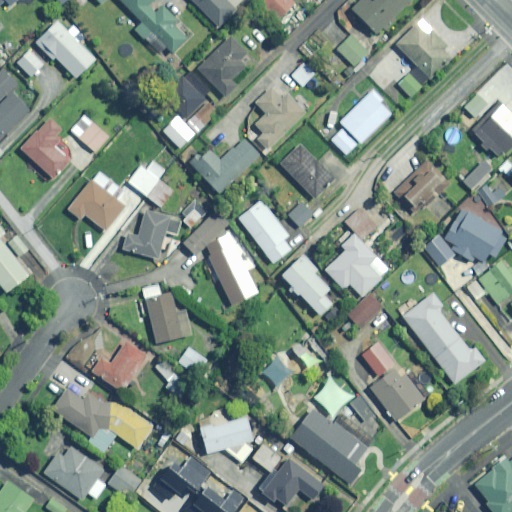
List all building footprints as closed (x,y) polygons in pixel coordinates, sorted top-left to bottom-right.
[(0,0),(0,34),(6,29),(0,21),(0,5),(5,1),(11,7),(18,0),(0,0)] [(119,0),(142,22),(134,30),(144,40),(146,39),(161,53),(166,48),(173,54),(187,39),(172,25),(179,18),(165,5),(156,14),(148,7),(154,0),(119,0)] [(295,4),(291,0),(258,0),(278,20),(295,4)] [(410,1),(408,0),(362,0),(352,10),(377,35),(410,1)] [(68,32),(57,22),(36,43),(53,61),(56,58),(76,79),(95,60),(79,44),(84,38),(73,27),(68,32)] [(447,47),(422,22),(396,47),(429,80),(452,58),(444,50),(447,47)] [(369,52),(352,35),(337,49),(354,66),(369,52)] [(249,55),(231,37),(198,69),(226,98),(238,86),(232,80),(245,67),(241,63),(249,55)] [(43,67),(28,51),(16,62),(31,78),(43,67)] [(319,71),(308,60),(292,76),(302,87),(319,71)] [(0,100),(18,83),(5,69),(0,73),(0,100)] [(209,98),(187,74),(171,88),(179,97),(172,103),(186,118),(209,98)] [(421,87),(409,75),(398,86),(411,98),(421,87)] [(282,100),(271,89),(255,104),(266,114),(255,125),(263,134),(257,140),(268,150),(311,107),(293,89),(282,100)] [(383,100),(374,90),(340,123),(361,144),(394,112),(383,100)] [(0,139),(30,110),(13,93),(0,106),(0,139)] [(465,128),(487,104),(476,93),(453,117),(465,128)] [(475,137),(482,143),(480,146),(487,152),(489,150),(501,160),(511,146),(511,115),(502,107),(475,137)] [(109,138),(85,116),(71,131),(96,152),(109,138)] [(194,135),(178,118),(163,132),(180,149),(194,135)] [(62,130),(51,120),(23,151),(54,179),(70,162),(55,149),(61,142),(55,137),(62,130)] [(356,145),(342,131),(332,140),(346,155),(356,145)] [(260,155),(244,138),(220,161),(209,150),(192,166),(219,194),(260,155)] [(334,181),(300,146),(281,164),(315,199),(334,181)] [(493,169),(485,161),(464,183),(472,191),(493,169)] [(166,171),(153,162),(147,170),(141,166),(128,182),(161,208),(174,192),(159,180),(166,171)] [(450,185),(426,162),(395,194),(414,213),(423,204),(427,208),(450,185)] [(125,208),(92,181),(68,210),(81,221),(85,215),(106,232),(125,208)] [(505,197),(494,182),(477,194),(488,209),(505,197)] [(206,213),(195,201),(182,213),(187,218),(184,222),(190,228),(206,213)] [(289,237),(261,201),(238,218),(273,264),(291,250),(284,240),(289,237)] [(314,215),(301,202),(288,215),(300,228),(314,215)] [(378,227),(360,208),(345,222),(363,241),(378,227)] [(508,237),(463,210),(455,223),(445,240),(454,245),(452,250),(472,262),(475,258),(483,263),(489,254),(496,258),(508,237)] [(181,222),(146,211),(138,235),(127,231),(121,249),(157,260),(165,233),(177,236),(181,222)] [(213,240),(227,225),(213,212),(182,244),(197,257),(205,249),(231,306),(258,294),(230,233),(213,240)] [(0,286),(5,293),(28,276),(0,238),(0,237),(6,233),(0,225),(0,286)] [(376,258),(354,234),(339,248),(344,253),(325,271),(343,290),(350,284),(362,297),(382,278),(369,265),(376,258)] [(28,251),(18,237),(9,243),(20,257),(28,251)] [(450,254),(437,239),(429,246),(442,261),(450,254)] [(316,271),(302,256),(282,277),(320,316),(332,305),(323,296),(329,289),(314,273),(316,271)] [(511,294),(511,272),(502,260),(478,279),(498,305),(511,294)] [(485,294),(476,282),(468,288),(477,300),(485,294)] [(161,295),(159,285),(143,289),(157,344),(193,335),(187,313),(176,316),(170,293),(161,295)] [(443,306),(433,294),(403,317),(454,385),(485,361),(474,347),(469,351),(438,310),(443,306)] [(384,309),(371,295),(348,315),(360,329),(384,309)] [(396,363),(379,341),(361,354),(378,376),(396,363)] [(147,356),(126,342),(101,377),(123,392),(147,356)] [(207,362),(189,348),(179,362),(196,376),(207,362)] [(186,378),(162,364),(154,377),(179,392),(186,378)] [(401,379),(394,370),(370,389),(396,422),(424,400),(405,376),(401,379)] [(153,426),(115,401),(110,409),(103,405),(88,395),(84,401),(67,389),(52,411),(92,438),(89,443),(104,453),(117,435),(138,449),(153,426)] [(309,416),(287,445),(352,494),(362,480),(356,476),(368,460),(309,416)] [(253,440),(246,418),(214,428),(213,425),(200,429),(208,454),(224,449),(243,463),(251,452),(253,440)] [(195,436),(188,428),(178,436),(185,444),(195,436)] [(287,454),(283,458),(264,442),(251,458),(271,474),(268,477),(258,490),(274,503),(277,499),(287,507),(300,490),(312,501),(325,485),(287,454)] [(103,471),(62,444),(42,474),(83,501),(88,493),(97,499),(106,485),(97,479),(103,471)] [(511,511),(511,452),(468,487),(488,511),(511,511)] [(141,482),(122,467),(109,485),(128,499),(141,482)] [(249,500),(225,482),(218,492),(241,510),(249,500)] [(25,511),(33,501),(7,483),(0,493),(0,511),(25,511)] [(65,511),(67,509),(52,499),(46,508),(51,511),(65,511)]
